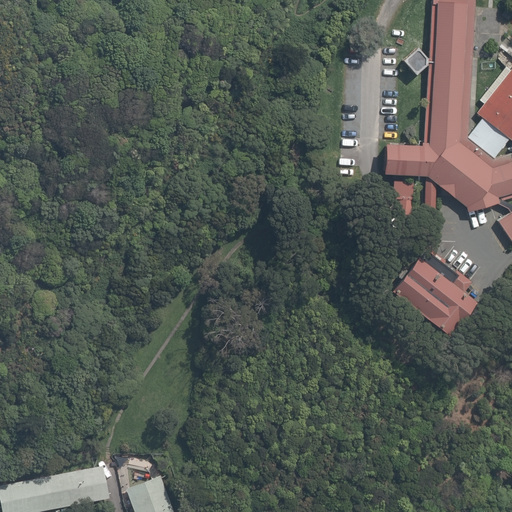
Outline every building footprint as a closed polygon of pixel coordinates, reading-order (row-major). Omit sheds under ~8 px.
[(482,103),(474,112),(480,117),(465,137),(472,0),(429,0),(426,57),(424,57),(414,46),(399,59),(412,74),(423,65),(426,65),(421,142),(419,141),(419,144),(381,143),(379,172),(424,175),(434,183),(463,206),(465,211),(511,196),(511,151),(492,158),(507,138),(511,142),(511,64),(508,70),(504,66),(477,99),(482,103)] [(440,264),(443,260),(432,251),(434,183),(424,175),(420,248),(440,264)] [(412,181),(391,179),(390,198),(397,199),(396,214),(410,215),(412,181)] [(511,215),(500,222),(511,244),(511,215)] [(419,247),(386,289),(443,335),(471,300),(461,292),(469,281),(443,260),(440,264),(420,248),(419,247)] [(147,460),(128,458),(127,468),(145,471),(147,460)] [(0,511),(36,511),(101,498),(92,461),(0,481),(0,511)] [(165,511),(149,472),(117,484),(128,511),(165,511)]
